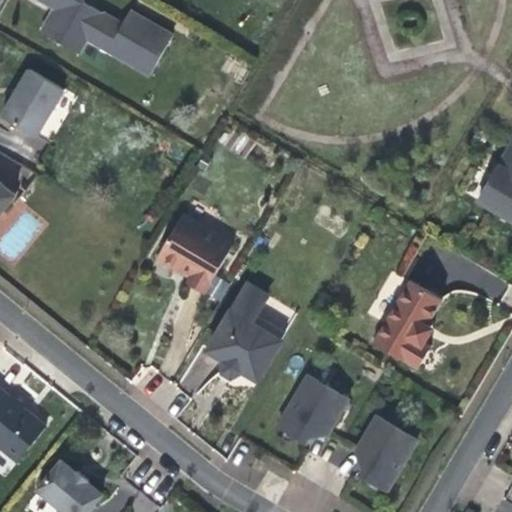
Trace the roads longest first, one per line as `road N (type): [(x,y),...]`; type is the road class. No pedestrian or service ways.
road 1 (residential): [(0,304),(165,445),(263,511)]
road 2 (residential): [(511,379),(433,511)]
